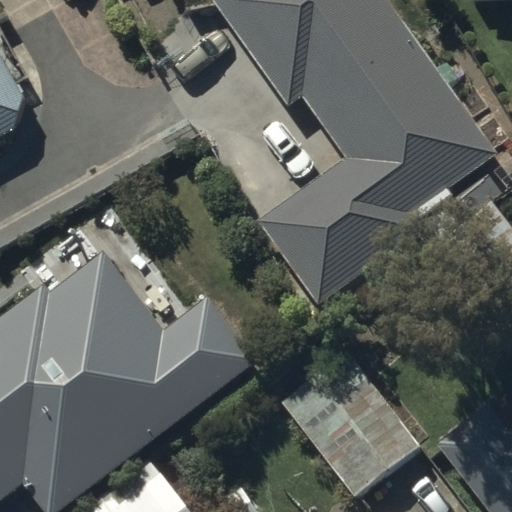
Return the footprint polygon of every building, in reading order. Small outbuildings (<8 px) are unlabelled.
[(496,155),(388,0),(215,0),(290,106),(304,97),(348,161),(261,222),(320,306),(425,233),(419,224),(457,197),(449,187),(496,155)] [(0,140),(34,122),(0,60),(0,140)] [(46,511),(63,511),(259,361),(209,298),(166,331),(105,252),(50,294),(45,287),(0,322),(0,505),(25,486),(46,511)] [(349,354),(283,402),(356,497),(420,447),(349,354)] [(488,405),(438,443),(491,511),(511,511),(511,434),(511,435),(488,405)] [(190,511),(150,460),(81,511),(190,511)]
